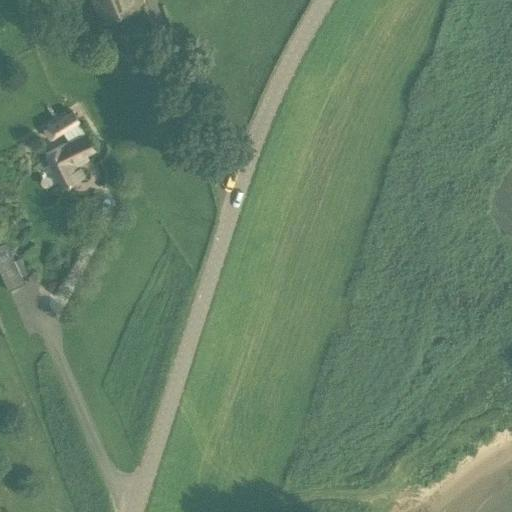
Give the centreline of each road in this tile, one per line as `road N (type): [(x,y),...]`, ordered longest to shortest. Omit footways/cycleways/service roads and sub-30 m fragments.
road 1 (tertiary): [(136,511),(238,188),(295,53),(328,0)]
road 2 (track): [(200,511),(311,176),(388,0)]
